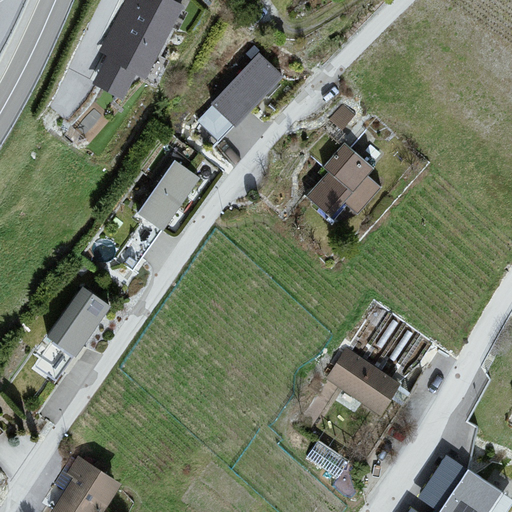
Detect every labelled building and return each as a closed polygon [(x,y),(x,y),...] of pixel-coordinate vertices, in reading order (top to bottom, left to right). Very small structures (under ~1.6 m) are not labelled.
[(169,0),(132,0),(88,85),(122,103),(136,76),(145,81),(184,7),(169,0)] [(260,55),(214,102),(238,126),(285,79),(260,55)] [(356,132),(319,190),(361,217),(398,160),(356,132)] [(175,158),(136,211),(163,231),(202,177),(175,158)] [(82,287),(47,336),(75,355),(109,305),(82,287)] [(411,372),(339,344),(322,387),(393,416),(411,372)] [(511,511),(511,478),(465,446),(419,511),(511,511)] [(101,511),(119,486),(77,457),(44,505),(54,511),(101,511)]
